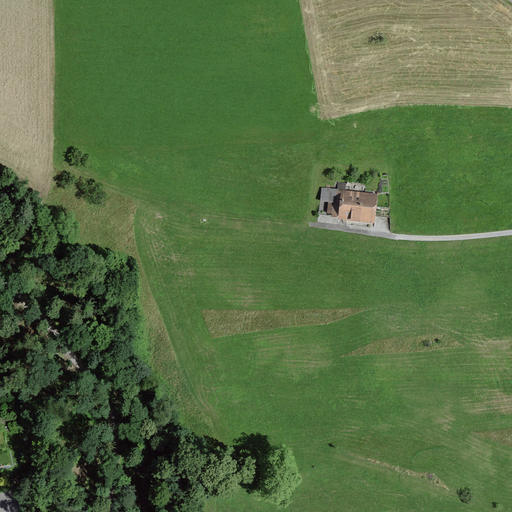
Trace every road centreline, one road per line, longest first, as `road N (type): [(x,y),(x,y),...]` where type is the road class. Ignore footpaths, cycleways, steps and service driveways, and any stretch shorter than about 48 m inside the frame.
road 1 (track): [(103,511),(85,428),(0,308)]
road 2 (unclassified): [(325,228),(401,238),(511,234)]
